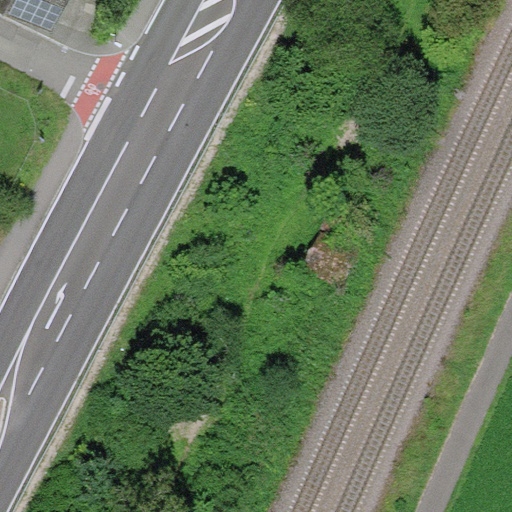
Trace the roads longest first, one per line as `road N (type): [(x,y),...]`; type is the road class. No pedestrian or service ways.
road 1 (primary): [(0,420),(155,120)]
road 2 (residential): [(155,120),(0,45)]
road 3 (primary): [(155,120),(221,0)]
